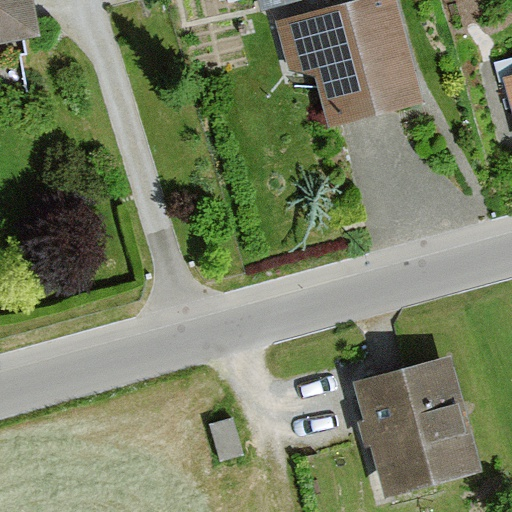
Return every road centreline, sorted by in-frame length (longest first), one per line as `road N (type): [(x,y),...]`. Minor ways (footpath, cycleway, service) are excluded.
road 1 (unclassified): [(0,393),(511,252)]
road 2 (track): [(234,328),(287,511)]
